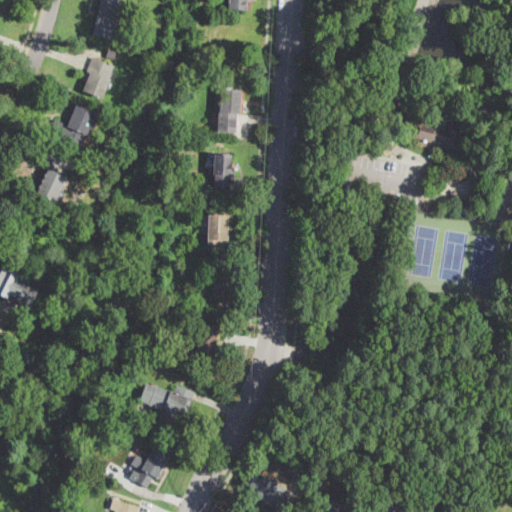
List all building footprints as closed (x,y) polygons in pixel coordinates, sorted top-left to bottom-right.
[(126,14),(125,18),(118,17),(113,38),(93,34),(101,0),(121,0),(121,2),(128,3),(126,14)] [(246,0),(246,9),(229,8),(229,0),(246,0)] [(110,78),(102,98),(83,90),(90,72),(88,71),(93,59),(93,58),(114,66),(110,78)] [(241,103),(240,114),(237,114),(236,132),(218,131),(218,118),(219,112),(220,112),(221,89),(241,90),(241,103)] [(95,112),(77,151),(69,147),(71,141),(49,131),(55,118),(66,124),(76,103),(95,112)] [(466,109),(465,116),(454,113),(456,107),(466,109)] [(442,127),(447,128),(449,122),(466,126),(460,155),(442,151),(443,144),(438,142),(438,144),(412,138),(415,120),(442,126),(442,127)] [(231,163),(231,167),(234,167),(233,176),(229,176),(229,188),(214,187),(215,174),(213,174),(214,153),(232,153),(231,163)] [(65,194),(60,203),(37,192),(48,168),(66,177),(60,191),(65,194)] [(228,238),(228,240),(219,240),(218,245),(209,245),(209,215),(228,215),(228,238)] [(34,290),(37,291),(30,304),(18,298),(20,294),(13,291),(9,299),(0,294),(0,275),(6,264),(33,277),(28,287),(34,290)] [(231,275),(231,283),(235,283),(235,291),(232,291),(232,299),(215,300),(214,275),(231,275)] [(219,334),(217,339),(216,339),(214,345),(217,345),(212,371),(185,366),(189,348),(196,350),(198,343),(196,343),(201,323),(218,326),(216,334),(219,334)] [(157,329),(151,341),(145,338),(151,326),(157,329)] [(29,358),(22,361),(16,350),(23,346),(29,358)] [(63,353),(59,357),(52,351),(57,346),(63,353)] [(195,392),(194,393),(186,416),(181,414),(176,430),(158,423),(162,409),(139,400),(146,381),(174,392),(177,385),(195,392)] [(169,456),(164,465),(157,478),(154,476),(147,487),(130,477),(134,470),(138,473),(141,469),(131,464),(136,455),(146,460),(153,447),(169,456)] [(302,469),(300,480),(292,479),(294,467),(302,469)] [(285,509),(283,511),(255,496),(257,493),(248,488),(256,473),(293,494),(285,509)] [(76,483),(73,493),(62,489),(65,479),(76,483)] [(349,498),(347,505),(353,507),(351,511),(310,511),(315,495),(330,499),(333,492),(349,496),(349,498)] [(115,511),(116,510),(110,509),(114,498),(140,507),(138,511),(115,511)] [(366,511),(370,500),(388,505),(389,501),(407,507),(406,511),(366,511)]
